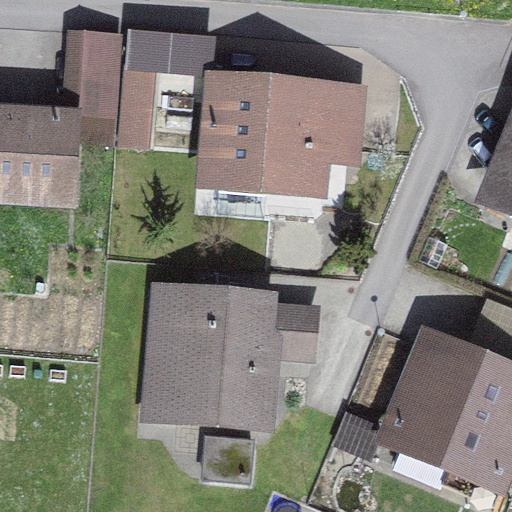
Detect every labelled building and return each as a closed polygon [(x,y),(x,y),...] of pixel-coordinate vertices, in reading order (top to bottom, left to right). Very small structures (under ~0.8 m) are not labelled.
[(218,57),(367,80),(371,50),(222,27),(218,57)] [(114,119),(116,92),(112,92),(115,38),(84,36),(78,117),(114,119)] [(151,69),(129,67),(122,149),(144,151),(151,69)] [(359,102),(220,90),(212,180),(312,188),(315,153),(355,157),(359,102)] [(66,123),(0,118),(0,179),(62,183),(66,123)] [(511,164),(499,197),(511,202),(511,164)] [(163,301),(154,411),(254,419),(263,310),(163,301)] [(511,385),(434,354),(400,437),(493,476),(504,448),(511,451),(511,385)] [(252,444),(206,440),(203,481),(248,484),(252,444)]
